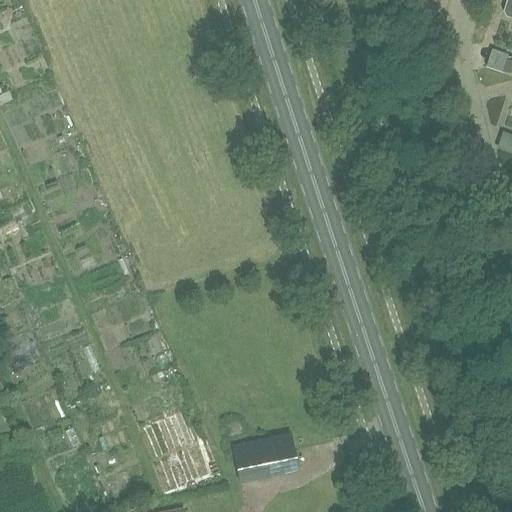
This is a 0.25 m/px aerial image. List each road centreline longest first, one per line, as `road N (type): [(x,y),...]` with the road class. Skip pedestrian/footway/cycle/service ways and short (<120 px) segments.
road 1 (primary): [(423,511),(254,0)]
road 2 (residential): [(511,186),(503,183),(472,105),(448,0)]
